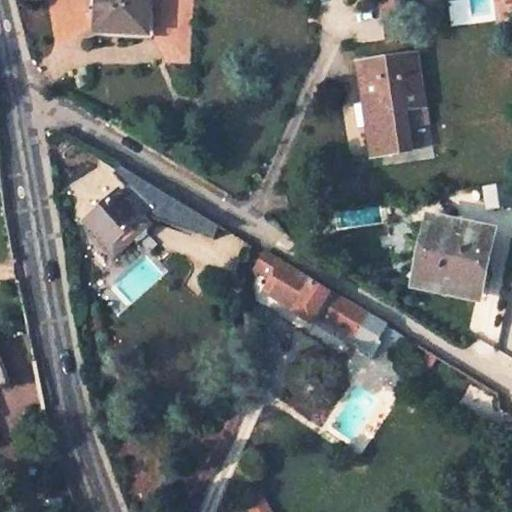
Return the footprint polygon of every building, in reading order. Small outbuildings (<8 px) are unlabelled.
[(148,0),(95,0),(94,34),(139,36),(140,13),(148,13),(148,0)] [(147,36),(148,13),(140,13),(139,36),(147,36)] [(416,57),(358,67),(373,159),(418,152),(412,111),(425,109),(416,57)] [(118,191),(84,221),(113,253),(127,240),(131,238),(134,240),(139,241),(147,233),(147,229),(145,227),(148,224),(141,216),(147,211),(154,219),(215,240),(224,228),(122,166),(114,173),(128,188),(121,194),(118,191)] [(511,185),(483,189),(486,210),(511,206),(511,185)] [(489,236),(433,223),(420,283),(475,295),(489,236)] [(265,253),(254,270),(272,280),(265,292),(314,322),(317,317),(371,350),(373,346),(376,342),(386,326),(265,253)] [(386,326),(376,342),(381,345),(393,342),(397,333),(386,326)] [(397,333),(393,342),(404,338),(397,333)] [(432,366),(437,357),(428,352),(422,360),(432,366)] [(266,511),(256,493),(229,507),(231,511),(266,511)]
